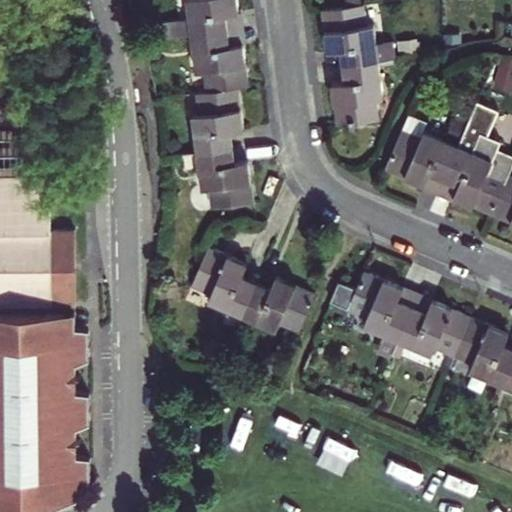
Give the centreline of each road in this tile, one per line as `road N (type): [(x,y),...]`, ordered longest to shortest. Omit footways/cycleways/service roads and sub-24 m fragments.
road 1 (residential): [(104,511),(127,483),(130,463),(123,127),(99,0)]
road 2 (residential): [(278,0),(301,154),(324,191),(511,276)]
